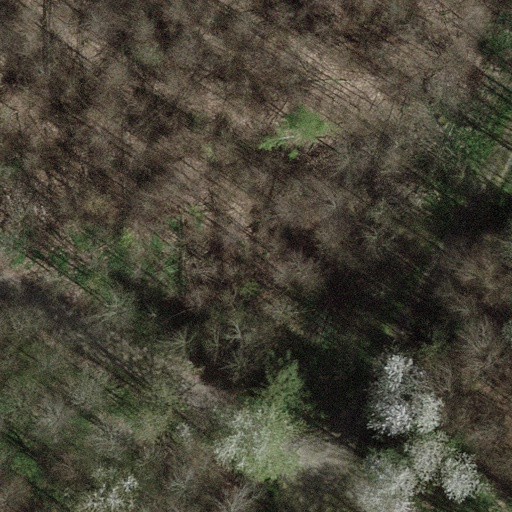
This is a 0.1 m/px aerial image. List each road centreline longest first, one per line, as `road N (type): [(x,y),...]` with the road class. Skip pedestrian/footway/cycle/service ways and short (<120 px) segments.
road 1 (track): [(0,291),(394,511)]
road 2 (track): [(321,472),(511,137)]
